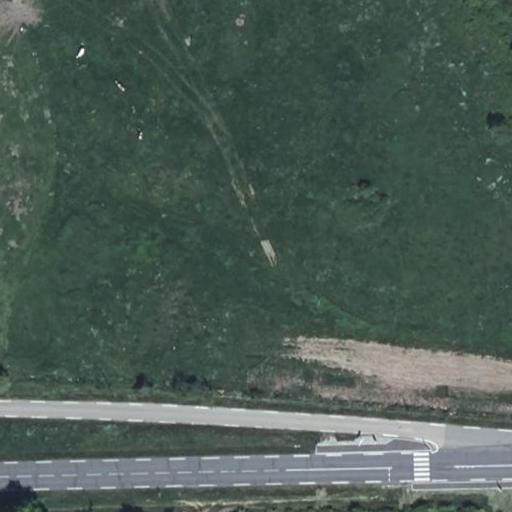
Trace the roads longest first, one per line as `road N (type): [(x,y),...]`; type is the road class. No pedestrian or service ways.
road 1 (unclassified): [(511,451),(470,437),(0,409)]
road 2 (tertiary): [(511,464),(0,476)]
